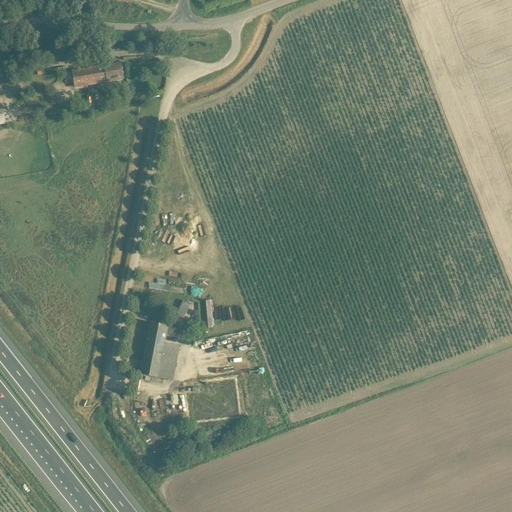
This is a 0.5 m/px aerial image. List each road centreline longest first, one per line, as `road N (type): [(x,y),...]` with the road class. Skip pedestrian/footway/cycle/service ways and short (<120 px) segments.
road 1 (motorway): [(126,511),(0,350)]
road 2 (unclassified): [(0,25),(182,27)]
road 3 (motorway): [(0,391),(94,511)]
